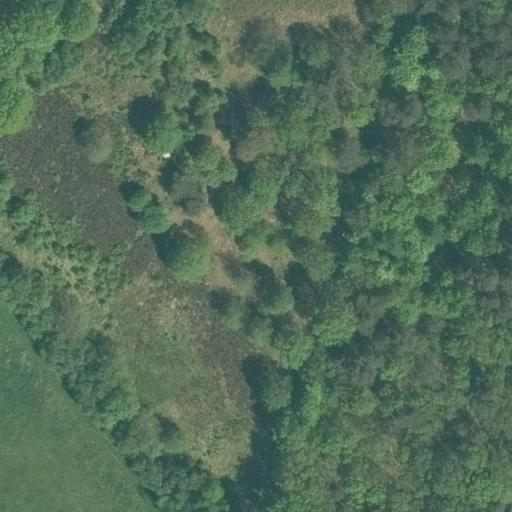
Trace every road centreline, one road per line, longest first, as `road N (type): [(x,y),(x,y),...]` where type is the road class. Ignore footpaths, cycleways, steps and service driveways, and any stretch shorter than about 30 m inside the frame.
road 1 (track): [(276,511),(299,355),(368,108),(409,0)]
road 2 (track): [(0,293),(173,511)]
